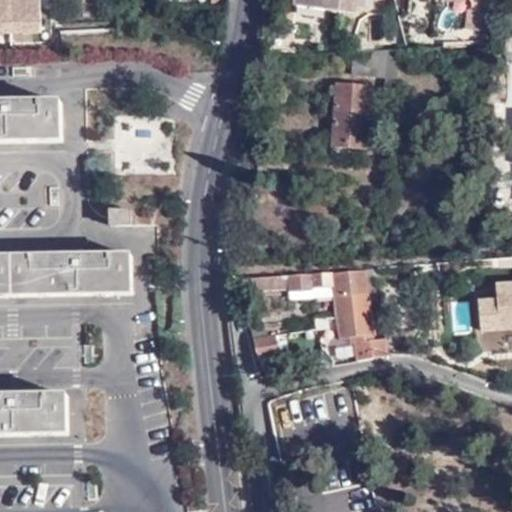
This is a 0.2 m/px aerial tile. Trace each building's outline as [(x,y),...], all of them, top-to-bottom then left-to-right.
[(0,0),(0,33),(43,32),(41,0),(0,0)] [(359,0),(298,0),(298,5),(358,13),(359,0)] [(465,30),(481,31),(483,11),(468,9),(465,30)] [(399,91),(402,49),(375,51),(373,74),(388,76),(387,91),(399,91)] [(375,51),(356,50),(355,72),(373,74),(375,51)] [(371,84),(339,82),(334,145),(366,147),(371,84)] [(0,144),(63,143),(63,105),(31,105),(0,105),(0,144)] [(131,212),(131,198),(110,198),(110,213),(131,212)] [(0,297),(133,295),(132,255),(104,256),(0,257),(0,297)] [(368,293),(365,268),(251,275),(252,283),(259,283),(260,290),(290,287),(291,292),(335,287),(338,316),(353,314),(352,295),(368,293)] [(511,280),(493,282),(494,301),(474,303),(478,350),(511,347),(511,280)] [(370,311),(368,293),(352,295),(353,314),(370,311)] [(386,355),(384,338),(372,339),(370,311),(353,314),(338,316),(340,338),(354,336),(356,361),(358,360),(386,355)] [(276,335),(256,339),(260,357),(280,353),(276,335)] [(0,437),(69,437),(70,398),(40,398),(0,398),(0,437)]
